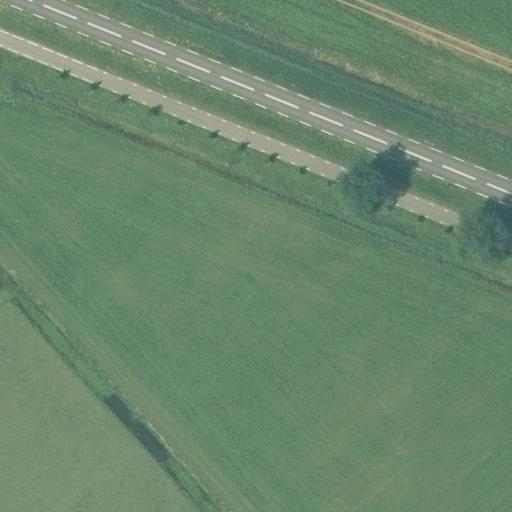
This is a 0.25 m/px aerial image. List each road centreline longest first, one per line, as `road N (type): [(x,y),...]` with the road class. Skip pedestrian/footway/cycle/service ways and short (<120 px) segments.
road 1 (unclassified): [(511,243),(0,37)]
road 2 (secondary): [(511,195),(28,0)]
